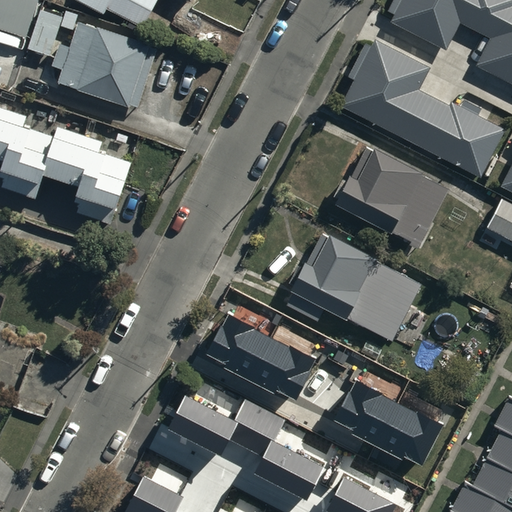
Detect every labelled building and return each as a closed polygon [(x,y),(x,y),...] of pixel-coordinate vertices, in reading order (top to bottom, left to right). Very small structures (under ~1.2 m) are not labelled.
[(37,0),(0,0),(0,30),(24,38),(37,0)] [(140,26),(155,0),(79,0),(78,2),(103,17),(108,8),(140,26)] [(511,0),(394,0),(389,11),(396,15),(392,23),(447,52),(462,24),(491,40),(478,66),(511,83),(511,0)] [(66,13),(45,6),(30,51),(50,58),(66,13)] [(60,46),(53,67),(63,70),(59,84),(135,110),(156,51),(147,48),(148,45),(80,22),(70,50),(60,46)] [(354,81),(341,107),(481,179),(507,130),(479,116),(482,110),(465,101),(462,107),(453,102),(451,106),(420,90),(431,69),(376,41),(373,47),(367,43),(349,78),(354,81)] [(0,158),(4,160),(0,174),(0,180),(4,181),(1,190),(36,200),(44,174),(80,185),(74,204),(79,205),(76,215),(112,226),(131,164),(107,156),(107,154),(100,152),(102,144),(57,130),(54,138),(32,131),(32,129),(23,127),(26,118),(0,109),(0,158)] [(423,174),(374,149),(372,152),(367,149),(351,179),(349,178),(347,182),(343,180),(334,199),(338,201),(336,205),(412,244),(410,247),(417,250),(448,191),(422,177),(423,174)] [(511,165),(501,188),(511,193),(511,165)] [(511,205),(504,201),(490,229),(511,240),(511,205)] [(286,307),(317,323),(324,309),(346,321),(348,318),(393,342),(422,286),(379,263),(380,260),(331,235),(329,238),(323,235),(310,260),(306,259),(290,291),(293,293),(286,307)] [(228,313),(207,353),(295,399),(316,359),(228,313)] [(356,380),(336,420),(424,466),(445,426),(356,380)] [(186,397),(170,428),(220,454),(228,438),(263,456),(254,475),(307,502),(325,468),(273,441),(284,421),(246,401),(235,422),(186,397)] [(511,511),(511,399),(495,429),(504,433),(476,487),(468,483),(452,511),(511,511)] [(144,476),(125,511),(177,511),(185,496),(144,476)] [(344,479),(328,510),(332,511),(393,511),(397,506),(344,479)]
